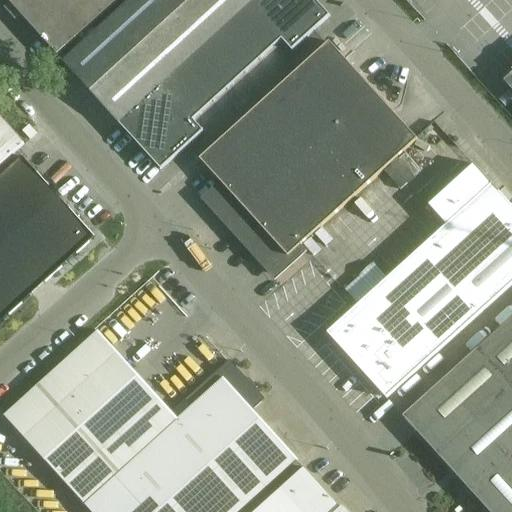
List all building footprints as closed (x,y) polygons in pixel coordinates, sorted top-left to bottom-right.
[(6,0),(57,56),(118,0),(6,0)] [(119,124),(255,0),(133,0),(64,63),(119,124)] [(314,0),(255,0),(119,124),(161,170),(203,132),(193,121),(282,40),(292,51),(330,17),(314,0)] [(298,248),(418,140),(329,43),(200,160),(223,185),(206,200),(275,276),(301,252),(298,248)] [(0,167),(22,147),(0,122),(0,167)] [(329,245),(343,260),(456,158),(443,143),(329,245)] [(0,323),(95,238),(23,158),(0,178),(0,323)] [(455,218),(328,333),(386,398),(511,285),(511,205),(475,164),(437,199),(455,218)] [(511,318),(476,351),(510,388),(511,386),(511,318)] [(97,333),(73,355),(3,419),(88,511),(239,511),(295,461),(251,412),(263,401),(228,362),(185,402),(192,409),(177,423),(97,333)] [(511,511),(511,390),(510,388),(476,351),(403,417),(488,511),(511,511)] [(342,511),(304,469),(257,511),(342,511)]
